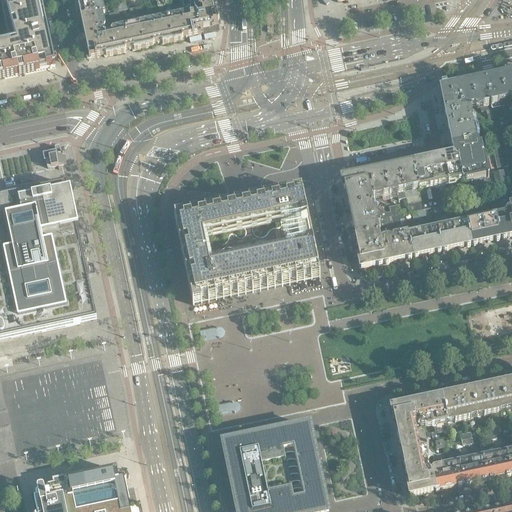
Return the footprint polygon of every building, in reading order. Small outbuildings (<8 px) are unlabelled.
[(0,0),(0,80),(55,69),(50,47),(47,32),(40,0),(0,0)] [(103,16),(100,3),(97,0),(91,2),(77,5),(81,21),(101,16),(103,16)] [(217,22),(212,0),(181,0),(183,6),(185,8),(188,8),(189,15),(174,18),(174,21),(167,22),(172,44),(184,41),(183,40),(219,32),(216,22),(217,22)] [(104,30),(101,16),(81,21),(84,36),(97,33),(101,32),(102,32),(104,30)] [(172,44),(167,22),(161,24),(161,22),(153,23),(145,25),(146,27),(139,28),(144,50),(172,44)] [(144,50),(139,28),(133,30),(133,28),(117,31),(118,33),(112,34),(112,35),(112,37),(116,56),(144,50)] [(116,56),(112,37),(106,38),(102,37),(101,32),(97,33),(98,40),(97,40),(101,57),(104,57),(104,58),(116,56)] [(101,57),(97,40),(98,40),(97,33),(84,36),(88,57),(86,57),(87,61),(89,62),(91,61),(91,59),(101,57)] [(511,77),(501,80),(505,100),(511,98),(511,101),(511,77)] [(505,100),(501,80),(486,83),(491,107),(499,105),(499,103),(505,102),(505,100)] [(491,107),(486,83),(471,86),(475,106),(475,108),(482,106),(483,108),(491,107)] [(475,106),(471,86),(457,89),(462,113),(468,111),(468,112),(470,111),(469,108),(475,106)] [(462,113),(457,89),(442,93),(447,118),(462,115),(462,113)] [(474,129),(473,121),(470,121),(468,112),(468,111),(462,113),(462,115),(447,118),(451,134),(472,129),(472,130),(474,129)] [(477,144),(476,136),(474,137),(472,130),(472,129),(451,134),(454,149),(481,143),(477,144)] [(498,147),(496,140),(489,141),(491,148),(498,147)] [(487,168),(486,166),(487,166),(486,166),(486,163),(485,161),(485,160),(484,157),(485,157),(485,156),(484,156),(481,143),(454,149),(456,159),(458,160),(463,182),(462,182),(464,191),(490,185),(489,178),(488,175),(488,174),(488,172),(488,171),(487,171),(487,169),(487,168)] [(65,166),(63,156),(65,156),(65,155),(64,148),(60,149),(55,150),(56,153),(43,155),(44,163),(47,162),(49,168),(48,168),(48,169),(65,166)] [(463,182),(458,160),(456,159),(443,162),(448,185),(462,182),(463,182)] [(448,185),(443,162),(429,165),(434,188),(448,185)] [(434,188),(429,165),(414,168),(419,191),(419,192),(434,188)] [(419,191),(414,168),(399,171),(404,192),(411,191),(412,193),(419,191)] [(404,192),(399,171),(385,174),(389,195),(397,194),(397,196),(404,194),(404,192)] [(389,195),(385,174),(370,177),(373,191),(371,192),(373,199),(382,197),(382,199),(390,197),(389,195)] [(373,199),(371,192),(373,191),(370,177),(342,183),(344,191),(347,191),(351,211),(371,207),(369,201),(373,200),(373,199)] [(87,276),(79,240),(77,241),(77,237),(77,236),(74,226),(75,225),(74,224),(74,225),(72,214),(72,213),(71,210),(73,210),(72,204),(70,205),(69,202),(70,202),(69,201),(67,194),(68,193),(66,184),(65,184),(66,186),(41,191),(41,189),(40,190),(40,191),(0,199),(0,342),(4,342),(16,339),(16,338),(82,324),(95,321),(87,284),(87,283),(85,276),(87,276)] [(194,310),(322,283),(309,220),(302,191),(272,197),(175,218),(194,310)] [(438,208),(437,203),(436,201),(422,204),(422,207),(423,212),(424,211),(438,208)] [(378,221),(376,213),(374,213),(373,207),(371,207),(351,211),(354,226),(378,221)] [(511,207),(509,208),(510,210),(507,211),(505,213),(506,215),(502,216),(502,218),(496,220),(501,241),(511,238),(511,207)] [(501,241),(496,220),(490,221),(489,219),(481,221),(486,244),(501,241)] [(379,235),(378,229),(380,229),(378,221),(354,226),(358,241),(377,237),(378,237),(379,235)] [(486,244),(481,221),(473,222),(473,225),(467,226),(471,247),(486,244)] [(471,247),(467,226),(461,227),(460,225),(452,227),(457,250),(471,247)] [(457,250),(452,227),(443,229),(444,231),(437,232),(442,253),(457,250)] [(442,253),(437,232),(431,233),(431,231),(422,233),(427,257),(442,253)] [(427,257),(422,233),(414,235),(414,237),(408,238),(413,260),(427,257)] [(80,235),(78,235),(88,273),(97,271),(89,239),(81,241),(80,235)] [(383,266),(380,251),(383,251),(382,243),(379,243),(377,237),(358,241),(362,261),(359,262),(361,271),(383,266)] [(413,260),(408,238),(401,240),(401,238),(393,239),(398,263),(413,260)] [(398,263),(393,239),(385,241),(385,242),(382,243),(383,251),(380,251),(383,266),(398,263)] [(219,329),(218,329),(200,333),(203,345),(221,341),(222,341),(222,340),(223,340),(224,339),(225,338),(225,337),(225,336),(226,336),(226,335),(226,334),(225,334),(225,333),(225,332),(224,331),(223,330),(222,330),(222,329),(221,329),(220,329),(219,329)] [(511,384),(501,387),(506,410),(511,408),(511,384)] [(506,410),(501,387),(487,390),(492,415),(500,413),(500,411),(506,410)] [(492,415),(487,390),(472,393),(477,416),(483,414),(484,416),(492,415)] [(477,416),(472,393),(457,396),(463,421),(471,419),(470,417),(477,416)] [(463,421),(457,396),(443,400),(447,422),(454,421),(454,423),(463,421)] [(447,422),(443,400),(428,403),(433,425),(447,422)] [(233,403),(215,407),(217,420),(235,416),(238,415),(240,414),(241,412),(241,410),(241,407),(240,406),(240,405),(238,404),(237,403),(235,403),(233,403)] [(433,425),(428,403),(413,406),(415,417),(416,416),(418,425),(420,426),(424,425),(425,427),(433,425)] [(428,457),(426,449),(425,441),(423,441),(422,436),(420,435),(419,435),(418,431),(415,429),(417,425),(418,425),(416,416),(415,417),(413,406),(391,411),(393,420),(395,419),(399,433),(397,435),(398,438),(400,439),(400,440),(399,441),(399,445),(401,445),(405,463),(404,464),(404,467),(406,468),(406,469),(405,471),(406,474),(407,475),(410,489),(408,490),(410,499),(434,493),(430,473),(425,470),(426,469),(425,465),(426,464),(427,463),(426,458),(428,457)] [(327,511),(310,427),(279,434),(223,446),(235,504),(237,511),(327,511)] [(511,476),(507,454),(495,457),(500,479),(511,476)] [(500,479),(495,457),(483,459),(488,482),(500,479)] [(488,482),(483,459),(471,462),(476,484),(488,482)] [(476,484),(471,462),(459,465),(464,487),(476,484)] [(464,487),(459,465),(432,470),(430,473),(434,493),(464,487)] [(141,511),(140,506),(136,507),(133,494),(133,493),(132,493),(132,492),(130,493),(129,493),(128,494),(128,495),(127,495),(124,483),(125,482),(126,482),(126,481),(126,480),(126,479),(126,478),(125,477),(124,477),(123,477),(118,478),(116,471),(68,481),(68,482),(62,483),(54,484),(54,488),(47,489),(49,498),(45,499),(46,501),(35,503),(36,511),(141,511)]
